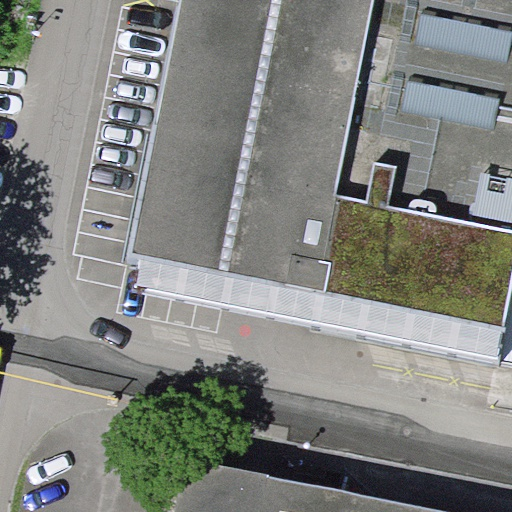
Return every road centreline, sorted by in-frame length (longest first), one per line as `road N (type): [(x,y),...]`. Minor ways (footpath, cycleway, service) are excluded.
road 1 (residential): [(511,415),(15,318)]
road 2 (residential): [(15,318),(79,0)]
